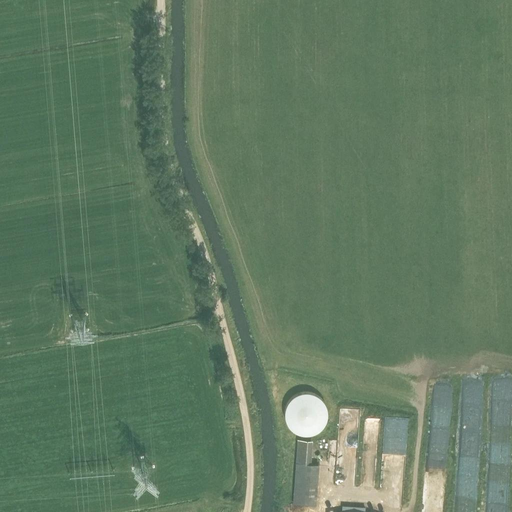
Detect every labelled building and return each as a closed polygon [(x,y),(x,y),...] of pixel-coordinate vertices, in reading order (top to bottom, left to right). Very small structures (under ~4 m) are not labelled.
[(316,394),(313,393),(311,393),(309,392),(306,392),(303,392),(300,393),(297,394),(295,395),(292,397),(290,399),(288,401),(287,404),(286,406),(285,409),(285,411),(284,413),(285,416),(285,418),(286,421),(287,423),(288,426),(290,428),(292,430),(295,432),(297,433),(300,434),(303,434),(306,435),(309,434),(311,434),(314,433),(316,432),(318,431),(320,429),(322,428),(323,426),(325,423),(326,421),(327,418),(327,415),(327,412),(327,409),(326,406),(325,403),(323,401),(321,399),(320,397),(318,396),(316,394)] [(363,417),(363,425),(374,425),(375,417),(363,417)] [(296,436),(292,458),(305,461),(310,439),(296,436)] [(361,450),(373,450),(373,438),(362,438),(361,450)] [(311,463),(295,462),(292,504),(316,506),(319,464),(311,463)]
